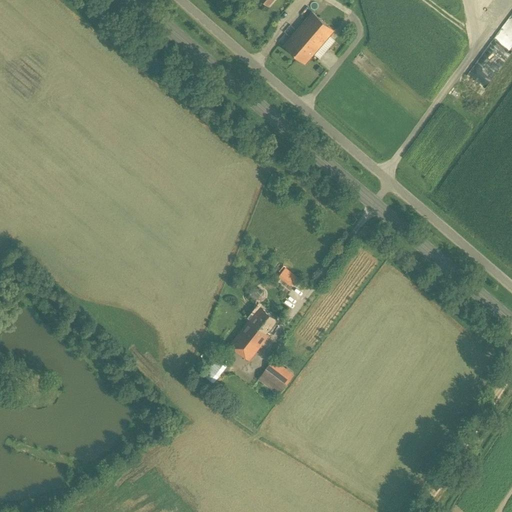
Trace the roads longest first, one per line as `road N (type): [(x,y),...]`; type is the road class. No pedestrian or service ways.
road 1 (primary): [(511,321),(134,0)]
road 2 (unclassified): [(511,288),(180,0)]
road 3 (unknown): [(389,183),(511,4)]
road 4 (track): [(511,370),(414,511)]
road 5 (unknown): [(374,202),(289,307)]
